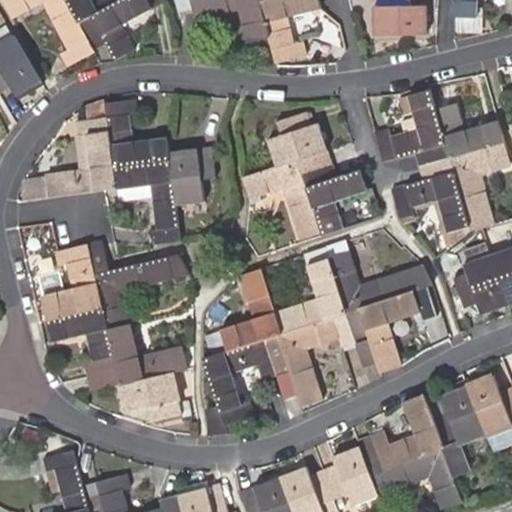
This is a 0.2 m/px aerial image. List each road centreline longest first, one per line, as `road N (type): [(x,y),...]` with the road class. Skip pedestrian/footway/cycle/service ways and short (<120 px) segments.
road 1 (residential): [(511,46),(309,85),(132,79),(65,104),(8,171),(3,237),(24,377)]
road 2 (residential): [(24,377),(48,404),(101,432),(155,451),(226,457),(292,437),(511,336)]
